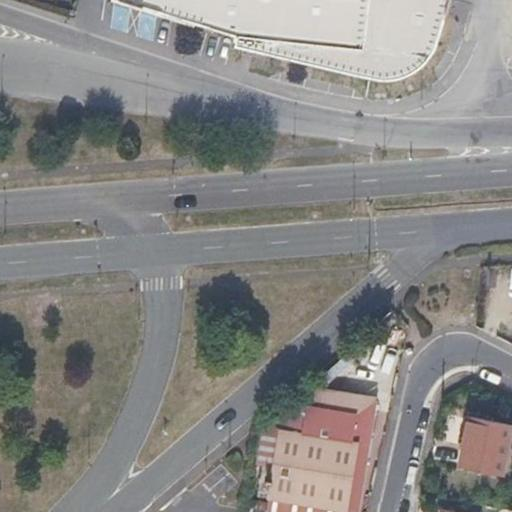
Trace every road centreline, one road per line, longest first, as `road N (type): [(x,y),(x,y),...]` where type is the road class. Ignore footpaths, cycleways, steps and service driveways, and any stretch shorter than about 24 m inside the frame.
road 1 (secondary): [(108,511),(443,232)]
road 2 (secondary): [(511,168),(114,199)]
road 3 (secondary): [(160,254),(443,232)]
road 4 (secondary): [(87,511),(154,373),(160,254)]
road 5 (unclassified): [(426,133),(350,125),(161,82)]
road 6 (residential): [(392,511),(420,380),(432,359),(467,350),(511,370)]
road 7 (residential): [(161,82),(85,39),(0,13)]
road 8 (unclassified): [(161,82),(0,63)]
road 9 (secondary): [(0,264),(160,254)]
